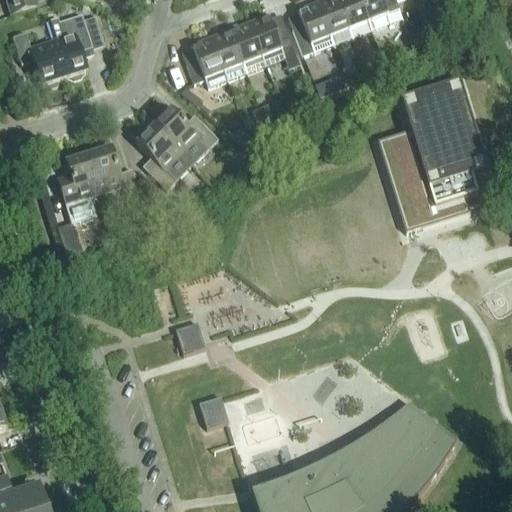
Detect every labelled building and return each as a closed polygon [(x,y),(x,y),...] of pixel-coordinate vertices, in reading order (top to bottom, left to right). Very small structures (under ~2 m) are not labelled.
[(4,0),(11,20),(47,8),(44,0),(4,0)] [(334,0),(333,0),(316,7),(333,50),(352,43),(348,34),(334,0)] [(356,0),(334,0),(348,34),(366,27),(356,0)] [(401,23),(394,6),(408,0),(390,0),(381,4),(379,0),(356,0),(366,27),(370,36),(401,23)] [(303,62),(333,50),(316,7),(296,15),(304,35),(293,39),(303,62)] [(248,27),(261,62),(265,71),(284,64),(281,55),(292,50),(286,36),(276,39),(268,19),(248,27)] [(80,57),(92,53),(91,49),(102,45),(95,22),(83,26),(82,21),(58,28),(57,23),(45,27),(51,46),(64,85),(69,83),(73,86),(81,83),(83,79),(86,77),(80,57)] [(248,27),(229,35),(246,79),(265,71),(261,62),(248,27)] [(227,86),(246,79),(229,35),(210,42),(227,86)] [(60,86),(64,85),(51,46),(30,53),(25,39),(11,44),(20,70),(32,66),(41,92),(45,91),(50,93),(57,91),(60,86)] [(188,74),(193,89),(204,85),(208,93),(227,86),(210,42),(191,50),(198,70),(188,74)] [(359,63),(363,74),(372,70),(367,59),(359,63)] [(355,77),(363,74),(359,63),(351,66),(355,77)] [(376,144),(404,240),(474,220),(469,204),(481,201),(476,182),(488,178),(461,88),(394,108),(402,137),(376,144)] [(185,92),(180,99),(196,111),(201,104),(185,92)] [(263,111),(267,122),(277,118),(273,107),(263,111)] [(255,126),(267,122),(263,111),(251,116),(255,126)] [(153,131),(181,160),(191,170),(207,154),(217,144),(193,121),(185,129),(170,114),(153,131)] [(191,170),(181,160),(153,131),(136,148),(151,163),(142,172),(166,196),(176,186),(191,170)] [(131,174),(119,178),(111,152),(107,154),(103,151),(95,153),(93,158),(88,160),(100,198),(122,191),(127,206),(140,202),(131,174)] [(70,165),(65,167),(72,187),(60,191),(70,224),(94,217),(89,201),(100,198),(88,160),(83,161),(78,158),(71,161),(70,165)] [(73,229),(58,233),(69,266),(82,258),(73,229)] [(176,334),(184,359),(207,352),(199,327),(176,334)] [(222,405),(221,402),(198,409),(206,434),(229,427),(222,405)] [(350,460),(324,468),(288,485),(251,499),(254,511),(408,511),(418,502),(438,476),(457,446),(408,409),(384,429),(358,447),(359,454),(353,458),(350,460)] [(11,500),(12,500),(0,464),(0,500),(10,497),(11,500)] [(45,511),(38,491),(37,491),(39,498),(0,511),(45,511)]
